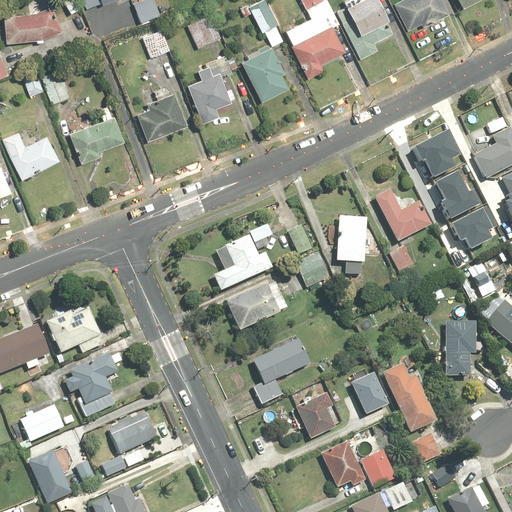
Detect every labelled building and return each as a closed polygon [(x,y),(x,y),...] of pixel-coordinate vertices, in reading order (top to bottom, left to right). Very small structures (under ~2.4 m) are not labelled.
[(141,0),(132,4),(140,22),(163,12),(158,0),(141,0)] [(267,0),(257,0),(249,4),(265,39),(281,31),(267,0)] [(348,51),(325,0),(303,0),(311,18),(287,28),(308,76),(328,67),(325,61),(348,51)] [(402,39),(383,0),(346,0),(362,31),(350,37),(360,59),(402,39)] [(443,0),(395,0),(394,1),(409,32),(450,12),(443,0)] [(58,8),(4,14),(7,43),(61,37),(58,8)] [(212,13),(188,23),(198,48),(222,37),(212,13)] [(142,37),(151,58),(173,49),(164,28),(142,37)] [(270,42),(241,55),(260,98),(289,86),(270,42)] [(0,44),(0,77),(11,73),(0,44)] [(234,100),(216,58),(199,65),(204,77),(187,84),(204,123),(222,115),(218,106),(234,100)] [(62,72),(43,80),(53,105),(73,97),(62,72)] [(41,87),(36,75),(21,81),(28,98),(43,92),(41,87)] [(177,95),(135,111),(147,140),(189,124),(177,95)] [(116,114),(71,131),(82,163),(102,155),(101,151),(126,141),(116,114)] [(472,155),(484,181),(511,167),(511,124),(492,134),(496,143),(472,155)] [(2,138),(23,179),(62,159),(49,133),(29,143),(21,128),(2,138)] [(411,150),(424,180),(449,168),(446,161),(456,156),(446,134),(411,150)] [(0,196),(15,191),(4,163),(0,164),(0,196)] [(506,199),(501,201),(511,221),(511,172),(501,179),(508,193),(504,195),(506,199)] [(430,186),(444,218),(479,203),(472,189),(462,193),(455,175),(430,186)] [(375,195),(397,241),(434,224),(422,200),(403,209),(392,187),(375,195)] [(487,208),(448,226),(456,245),(464,242),(468,250),(491,240),(488,234),(497,230),(487,208)] [(341,215),(338,260),(365,262),(368,217),(341,215)] [(304,222),(288,229),(299,255),(315,248),(304,222)] [(214,274),(222,292),(268,272),(250,234),(216,249),(225,269),(214,274)] [(405,243),(385,251),(395,273),(415,264),(405,243)] [(320,251),(295,262),(307,288),(332,277),(320,251)] [(346,263),(344,284),(365,285),(366,264),(346,263)] [(474,289),(489,280),(484,270),(469,279),(474,289)] [(269,279),(228,297),(243,329),(283,311),(269,279)] [(511,298),(507,294),(485,322),(511,343),(511,298)] [(46,321),(60,352),(104,333),(90,301),(46,321)] [(447,318),(447,376),(477,376),(477,318),(447,318)] [(41,322),(0,338),(0,373),(53,352),(41,322)] [(312,363),(299,337),(253,359),(263,380),(252,385),(262,405),(285,394),(278,379),(312,363)] [(113,352),(64,374),(84,418),(119,402),(108,377),(121,371),(113,352)] [(382,370),(411,433),(440,419),(410,356),(382,370)] [(350,382),(363,414),(386,404),(373,372),(350,382)] [(323,393),(296,406),(312,438),(339,425),(323,393)] [(56,403),(20,418),(30,442),(66,426),(56,403)] [(108,427),(119,452),(161,433),(149,408),(108,427)] [(429,429),(410,441),(424,464),(443,453),(429,429)] [(348,439),(322,452),(342,492),(368,479),(348,439)] [(384,447),(361,459),(375,488),(399,476),(384,447)] [(57,448),(29,460),(47,503),(75,492),(57,448)] [(101,463),(107,477),(129,467),(123,453),(101,463)] [(75,465),(84,487),(100,480),(90,459),(75,465)] [(438,487),(454,477),(446,463),(429,473),(438,487)] [(147,511),(132,478),(108,489),(118,511),(147,511)] [(486,511),(474,486),(448,499),(455,511),(486,511)] [(390,511),(380,490),(338,511),(390,511)] [(108,511),(104,503),(90,510),(90,511),(108,511)]
